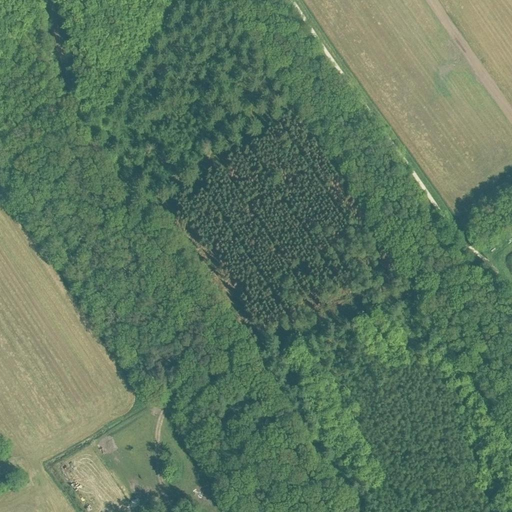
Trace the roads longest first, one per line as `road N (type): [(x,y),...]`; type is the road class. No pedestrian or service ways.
road 1 (track): [(49,0),(80,121),(229,361)]
road 2 (track): [(229,361),(326,511)]
road 3 (track): [(427,0),(511,119)]
